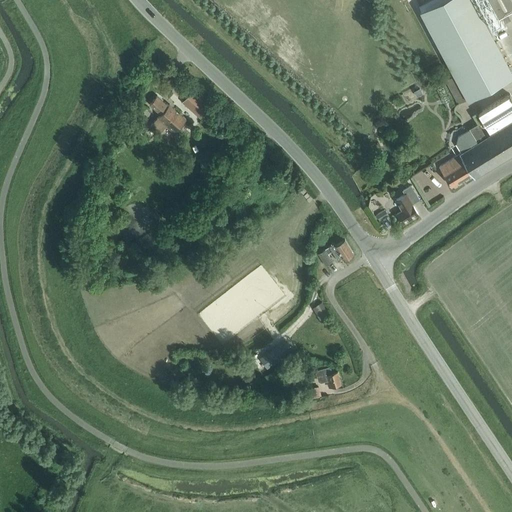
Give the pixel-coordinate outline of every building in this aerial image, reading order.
[(421,11),(455,75),(445,80),(458,104),(468,99),(511,75),(511,72),(473,0),(432,0),(420,7),(422,11),(421,11)] [(511,0),(489,0),(498,16),(511,8),(511,0)] [(193,90),(183,102),(200,117),(210,106),(193,90)] [(161,113),(157,117),(151,125),(160,132),(166,125),(174,132),(186,118),(169,104),(168,105),(157,95),(150,104),(161,113)] [(511,99),(509,95),(478,114),(490,133),(511,118),(511,99)] [(456,144),(461,153),(439,166),(446,177),(451,186),(472,173),(474,178),(511,154),(511,120),(486,137),(478,124),(458,137),(456,144)] [(427,196),(440,190),(429,166),(416,172),(427,196)] [(397,214),(398,215),(403,223),(418,214),(412,203),(419,199),(411,185),(403,190),(405,194),(396,199),(403,210),(397,214)] [(385,209),(376,215),(380,220),(389,215),(385,209)] [(332,261),(328,254),(332,251),(337,260),(342,257),(344,260),(353,254),(345,239),(335,245),(333,243),(329,246),(325,249),(318,253),(326,265),(332,261)] [(320,319),(329,314),(322,302),(313,307),(320,319)] [(287,342),(261,360),(266,368),(293,350),(287,342)] [(217,365),(236,366),(236,369),(243,369),(243,357),(237,357),(237,358),(217,357),(217,365)] [(321,382),(327,380),(328,386),(331,385),(331,387),(341,384),(337,371),(332,373),(330,366),(317,370),(316,372),(318,381),(321,382)] [(307,389),(308,394),(309,399),(320,397),(319,392),(318,387),(307,389)]
